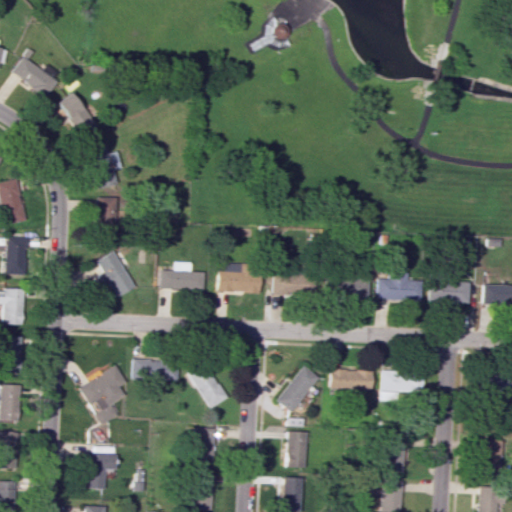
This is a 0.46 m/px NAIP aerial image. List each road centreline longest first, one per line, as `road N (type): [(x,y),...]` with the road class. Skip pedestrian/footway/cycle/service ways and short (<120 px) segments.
road 1 (residential): [(511,341),(53,320)]
road 2 (residential): [(53,320),(54,174),(41,147),(0,110)]
road 3 (residential): [(44,511),(53,320)]
road 4 (residential): [(240,511),(249,328)]
road 5 (residential): [(438,511),(446,338)]
